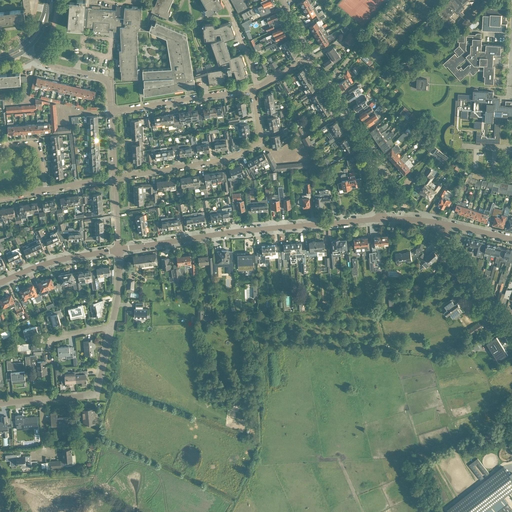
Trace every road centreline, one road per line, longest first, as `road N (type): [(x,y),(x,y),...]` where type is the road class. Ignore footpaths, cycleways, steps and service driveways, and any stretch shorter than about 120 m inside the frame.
road 1 (residential): [(381,219),(119,249)]
road 2 (residential): [(114,177),(228,161),(257,148),(255,90)]
road 3 (residential): [(381,219),(368,145),(311,57)]
road 4 (residential): [(111,112),(255,90)]
road 5 (unclassified): [(511,327),(440,222)]
road 6 (residential): [(0,283),(54,261),(119,249)]
road 7 (residential): [(41,400),(96,392),(111,326)]
